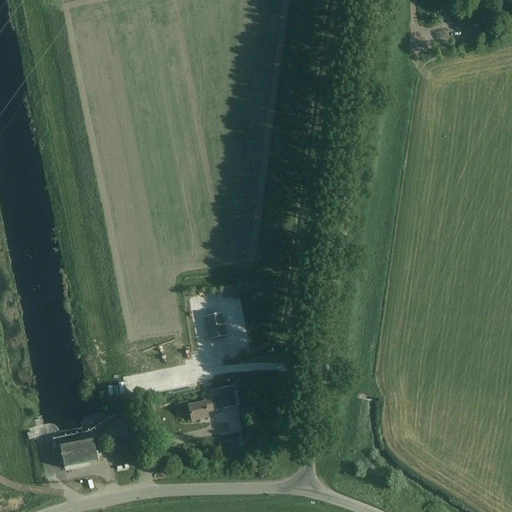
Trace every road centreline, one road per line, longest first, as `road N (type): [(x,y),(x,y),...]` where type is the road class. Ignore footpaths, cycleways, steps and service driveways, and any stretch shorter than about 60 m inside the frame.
road 1 (unclassified): [(304,488),(378,0)]
road 2 (unclassified): [(55,511),(150,490),(304,488)]
